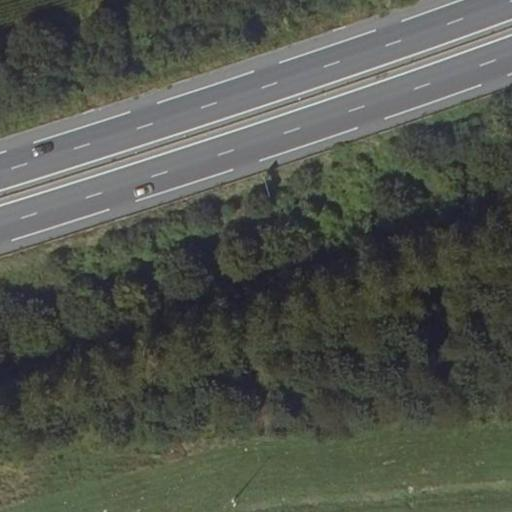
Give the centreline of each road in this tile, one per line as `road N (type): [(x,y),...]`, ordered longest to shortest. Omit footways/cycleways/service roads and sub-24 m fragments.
road 1 (trunk): [(0,225),(511,53)]
road 2 (trunk): [(506,0),(0,170)]
